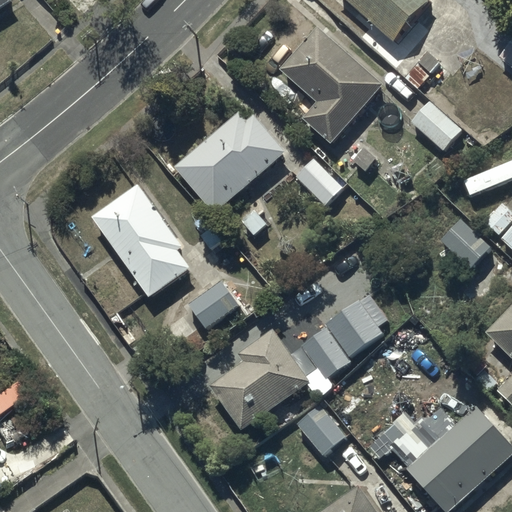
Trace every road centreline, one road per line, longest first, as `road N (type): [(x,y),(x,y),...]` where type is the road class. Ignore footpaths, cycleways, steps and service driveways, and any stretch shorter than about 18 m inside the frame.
road 1 (residential): [(0,248),(186,511)]
road 2 (tertiary): [(185,0),(0,162)]
